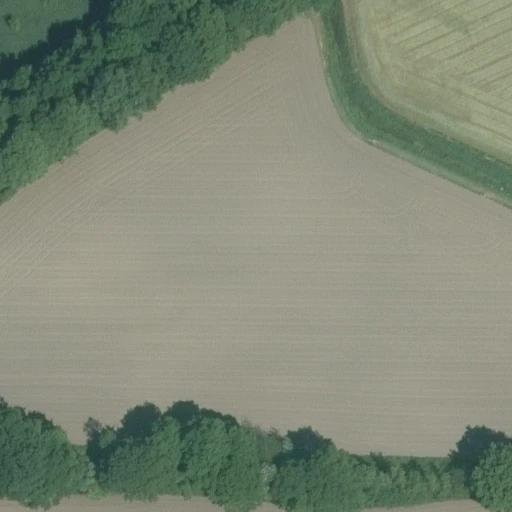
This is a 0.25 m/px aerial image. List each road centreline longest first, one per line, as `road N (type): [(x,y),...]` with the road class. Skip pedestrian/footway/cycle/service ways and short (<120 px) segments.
road 1 (track): [(511,471),(0,480)]
road 2 (unclassified): [(0,154),(241,0)]
